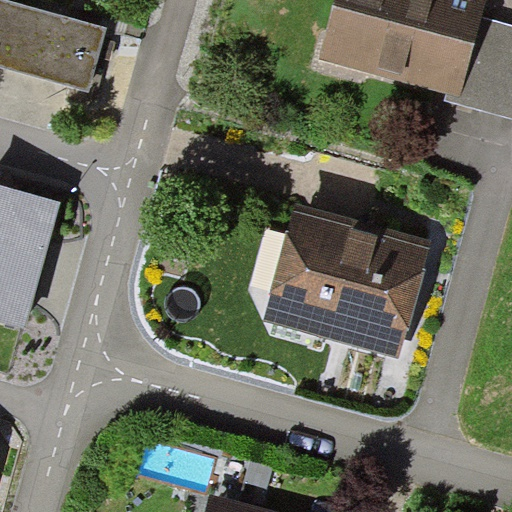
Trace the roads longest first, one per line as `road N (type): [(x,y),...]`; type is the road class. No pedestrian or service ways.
road 1 (residential): [(511,477),(79,360)]
road 2 (residential): [(130,175),(79,360)]
road 3 (residential): [(180,0),(130,175)]
road 4 (residential): [(79,360),(34,511)]
road 5 (residential): [(130,175),(0,142)]
